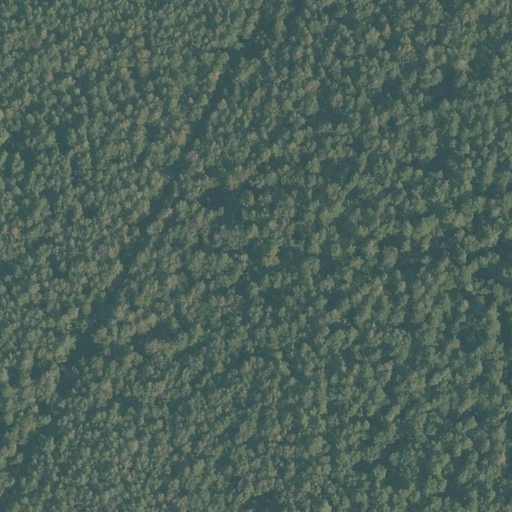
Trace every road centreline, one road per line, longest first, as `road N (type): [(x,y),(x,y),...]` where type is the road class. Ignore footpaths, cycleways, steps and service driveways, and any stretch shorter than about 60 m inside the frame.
road 1 (track): [(85,362),(511,192)]
road 2 (track): [(85,362),(275,0)]
road 3 (track): [(85,362),(6,511)]
